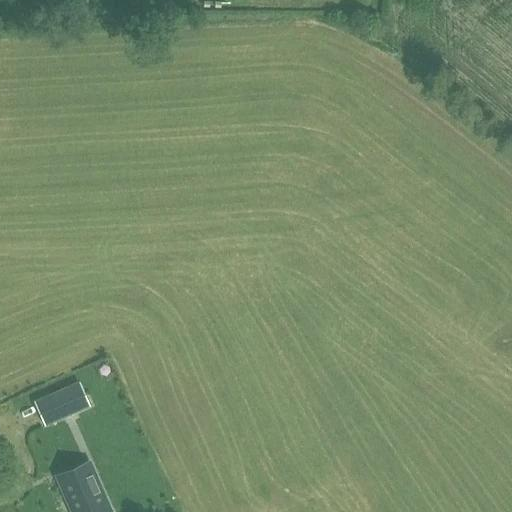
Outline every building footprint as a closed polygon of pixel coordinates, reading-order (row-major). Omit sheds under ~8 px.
[(34,393),(86,368),(82,360),(30,384),(34,393)] [(77,411),(72,399),(66,387),(54,393),(64,417),(77,411)] [(27,454),(46,436),(35,425),(16,442),(27,454)] [(83,462),(52,477),(68,511),(103,511),(105,511),(83,462)] [(310,506),(313,511),(336,511),(351,504),(342,488),(310,506)]
